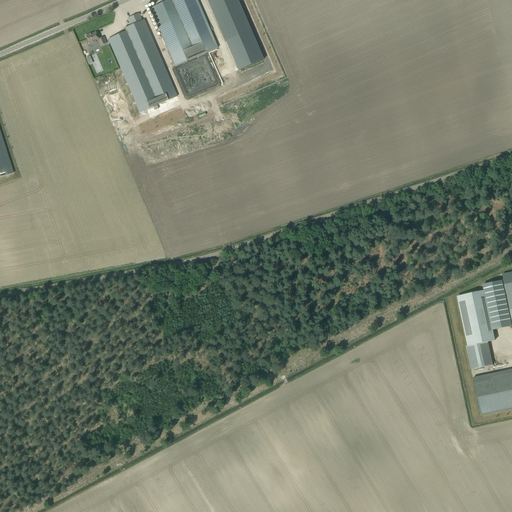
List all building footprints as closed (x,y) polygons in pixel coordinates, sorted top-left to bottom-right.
[(38,0),(42,9),(57,2),(56,0),(38,0)] [(218,48),(196,0),(169,0),(150,8),(175,66),(218,48)] [(154,83),(155,82),(163,102),(178,96),(168,72),(166,73),(143,20),(142,21),(139,13),(128,18),(130,25),(129,25),(129,26),(127,27),(128,30),(131,29),(154,83)] [(90,35),(90,34),(85,36),(90,46),(98,42),(100,47),(107,44),(105,37),(99,39),(96,32),(90,35)] [(137,61),(135,62),(123,32),(107,39),(138,110),(153,103),(137,65),(139,65),(137,61)] [(0,177),(13,173),(0,131),(0,177)] [(511,295),(511,272),(502,274),(507,296),(511,295)] [(484,291),(458,297),(468,346),(466,346),(471,370),(493,365),(488,342),(490,341),(495,340),(484,291)] [(481,416),(511,409),(511,376),(474,384),(481,416)]
